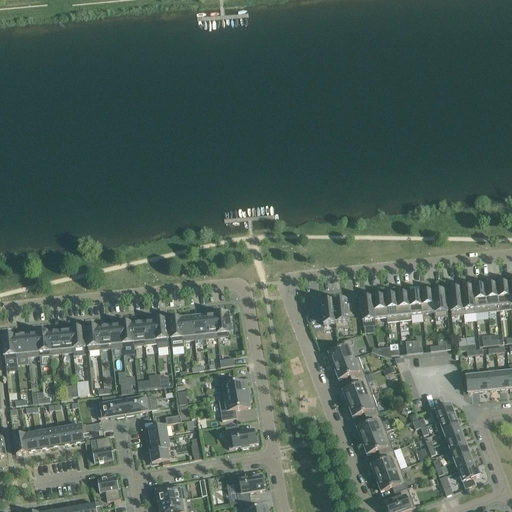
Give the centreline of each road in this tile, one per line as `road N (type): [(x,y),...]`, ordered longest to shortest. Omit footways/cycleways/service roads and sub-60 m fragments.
road 1 (residential): [(368,511),(286,283),(511,254)]
road 2 (residential): [(0,310),(242,286),(273,456)]
road 3 (residential): [(273,456),(133,480)]
